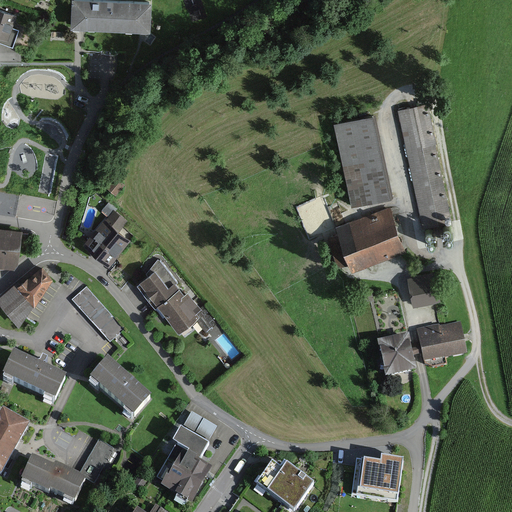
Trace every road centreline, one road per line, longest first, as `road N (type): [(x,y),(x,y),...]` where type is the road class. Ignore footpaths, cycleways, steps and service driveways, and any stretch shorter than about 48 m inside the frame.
road 1 (residential): [(254,438),(190,390),(97,272),(47,249)]
road 2 (residential): [(54,229),(111,64)]
road 3 (residential): [(412,435),(324,449),(254,438)]
